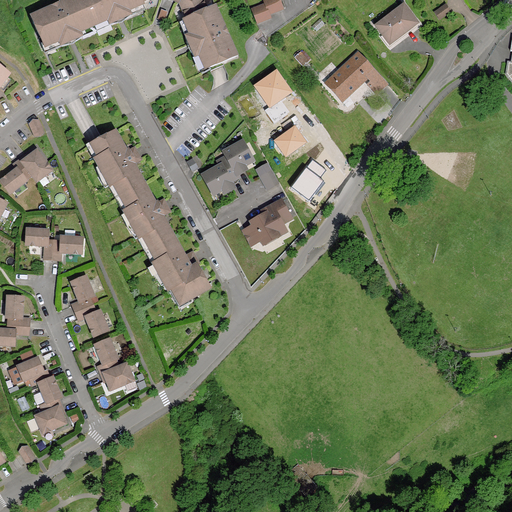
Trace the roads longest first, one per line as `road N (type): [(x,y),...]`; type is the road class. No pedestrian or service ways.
road 1 (residential): [(511,6),(426,96),(316,242),(249,314)]
road 2 (residential): [(165,152),(117,73),(39,107),(0,140)]
road 3 (residential): [(165,152),(252,65),(259,38),(307,0)]
road 4 (residential): [(249,314),(176,390),(104,434)]
road 5 (residential): [(249,314),(165,152)]
road 6 (residential): [(42,283),(47,313),(104,434)]
road 7 (residential): [(104,434),(0,502)]
